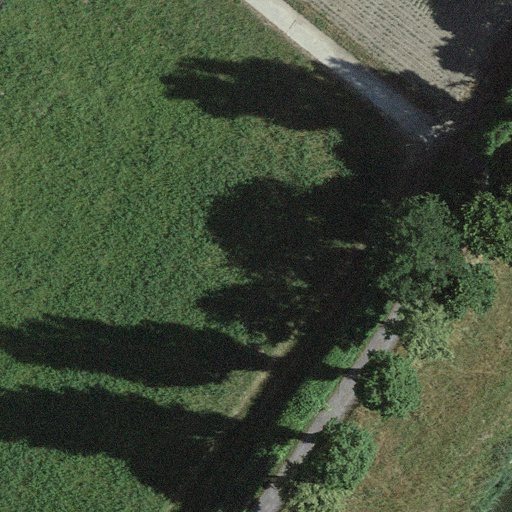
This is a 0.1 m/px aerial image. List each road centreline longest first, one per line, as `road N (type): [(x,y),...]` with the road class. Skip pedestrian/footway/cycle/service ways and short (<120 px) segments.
road 1 (track): [(511,156),(259,511)]
road 2 (track): [(265,0),(435,136)]
